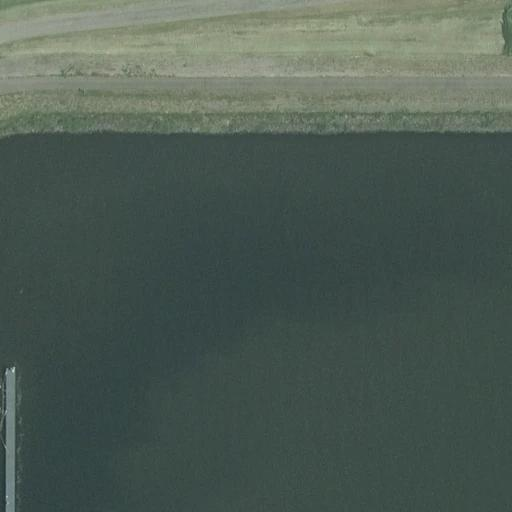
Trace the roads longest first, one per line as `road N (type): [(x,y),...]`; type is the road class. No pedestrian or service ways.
road 1 (unclassified): [(511,84),(0,87)]
road 2 (unclassified): [(0,35),(284,0)]
